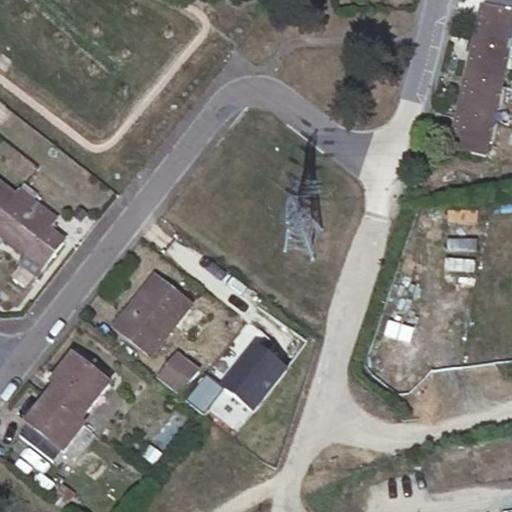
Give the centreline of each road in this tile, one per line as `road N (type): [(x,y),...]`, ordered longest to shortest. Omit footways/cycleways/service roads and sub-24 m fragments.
road 1 (residential): [(391,167),(274,88),(240,88),(20,361)]
road 2 (residential): [(391,167),(282,511)]
road 3 (residential): [(436,0),(391,167)]
